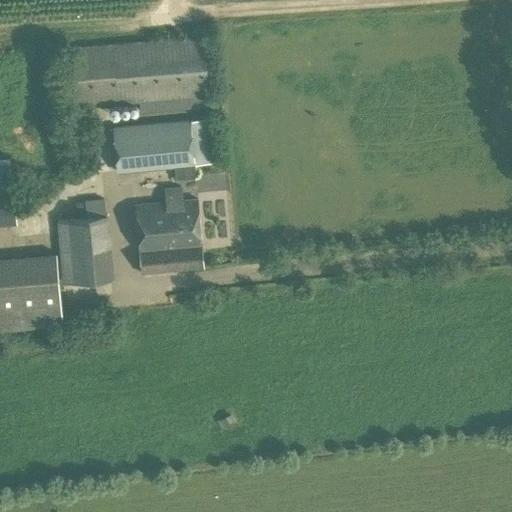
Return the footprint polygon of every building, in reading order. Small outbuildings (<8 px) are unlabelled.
[(203,32),(66,43),(72,116),(87,115),(86,104),(208,93),(203,32)] [(210,118),(111,126),(115,171),(214,163),(210,118)] [(10,157),(0,157),(0,185),(13,185),(10,157)] [(166,201),(165,202),(166,215),(173,214),(174,229),(181,228),(183,246),(202,245),(198,199),(181,200),(180,187),(165,189),(166,201)] [(13,188),(0,189),(0,225),(16,225),(13,188)] [(88,214),(57,217),(64,281),(117,276),(112,213),(108,213),(105,197),(87,199),(88,214)] [(165,202),(135,204),(141,273),(204,267),(202,245),(183,246),(181,228),(174,229),(173,214),(166,215),(165,202)] [(57,252),(0,257),(0,330),(64,324),(57,252)]
